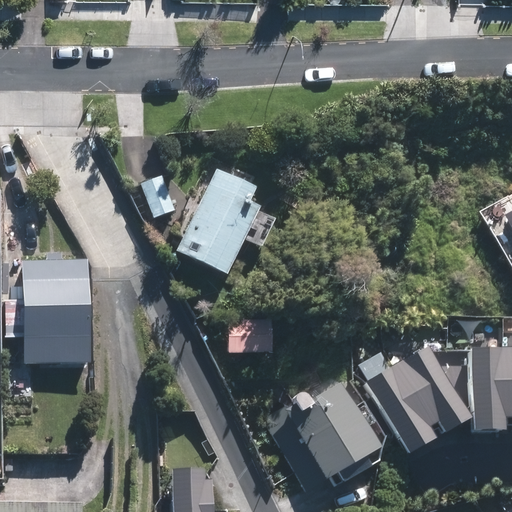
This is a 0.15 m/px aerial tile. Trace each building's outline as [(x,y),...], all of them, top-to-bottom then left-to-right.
[(218,163),(177,248),(231,274),(265,204),(255,199),(262,184),(218,163)] [(140,183),(154,218),(176,210),(162,174),(140,183)] [(511,214),(497,223),(511,248),(511,214)] [(94,365),(91,260),(24,261),(25,300),(5,300),(6,359),(27,359),(27,366),(94,365)] [(277,321),(232,321),(232,354),(277,354),(277,321)] [(358,386),(398,461),(425,447),(419,435),(427,430),(434,443),(463,428),(422,352),(358,386)] [(511,354),(463,354),(463,440),(493,440),(493,426),(503,426),(503,441),(511,440),(511,354)] [(261,430),(302,497),(372,455),(332,387),(306,404),(304,401),(302,399),(301,398),(298,397),(297,397),(294,397),(292,398),(290,400),(290,401),(259,422),(263,428),(261,430)] [(198,475),(168,475),(167,511),(204,511),(205,487),(197,487),(198,475)] [(85,511),(85,504),(0,502),(0,511),(85,511)]
